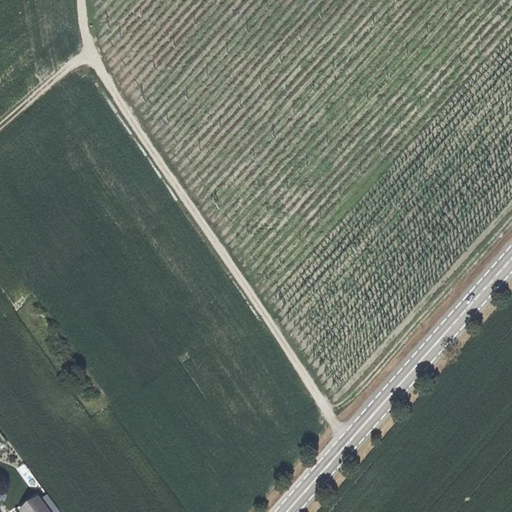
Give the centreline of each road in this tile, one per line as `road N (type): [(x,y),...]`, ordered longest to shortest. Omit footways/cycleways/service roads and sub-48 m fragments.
road 1 (track): [(81,0),(96,63),(127,115),(347,443)]
road 2 (secondary): [(511,258),(286,511)]
road 3 (track): [(0,129),(67,68),(96,63)]
